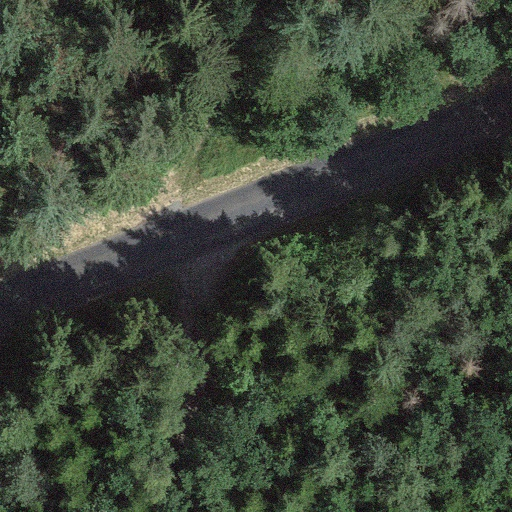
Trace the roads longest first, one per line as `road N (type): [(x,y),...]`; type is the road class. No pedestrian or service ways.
road 1 (unclassified): [(511,114),(0,301)]
road 2 (track): [(190,511),(201,283),(237,215)]
